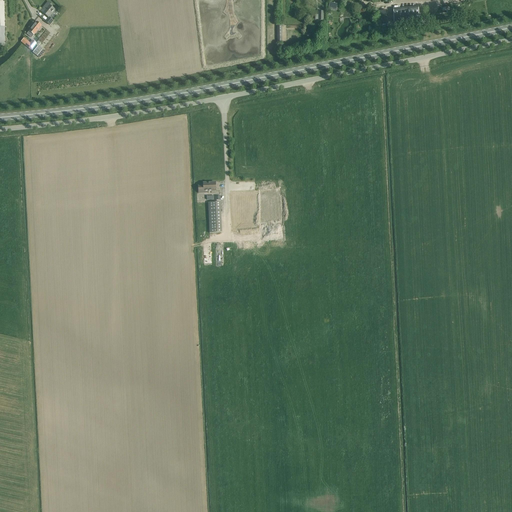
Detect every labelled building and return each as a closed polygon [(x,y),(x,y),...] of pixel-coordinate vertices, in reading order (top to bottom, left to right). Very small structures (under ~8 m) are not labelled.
[(55,10),(50,6),(52,5),(48,2),(44,7),(45,8),(41,11),(49,17),(45,21),(50,25),(54,21),(49,17),(55,10)] [(329,2),(328,9),(336,11),(338,4),(329,2)] [(394,22),(419,20),(423,20),(422,12),(418,12),(418,7),(393,9),(394,22)] [(385,10),(377,11),(378,23),(386,22),(385,10)] [(29,31),(27,34),(32,38),(33,36),(34,35),(41,25),(37,22),(29,31)] [(21,42),(31,50),(36,43),(32,40),(31,41),(30,43),(24,38),(22,41),(21,42)] [(208,193),(208,191),(216,191),(215,182),(207,183),(208,186),(207,186),(207,188),(205,188),(205,189),(205,190),(206,190),(206,193),(208,193)] [(199,193),(206,193),(206,190),(205,190),(205,189),(205,188),(207,188),(207,186),(208,186),(207,183),(203,183),(203,185),(198,185),(199,193)] [(230,192),(232,232),(257,231),(255,190),(230,192)] [(208,203),(208,208),(210,233),(222,232),(220,202),(208,203)]
